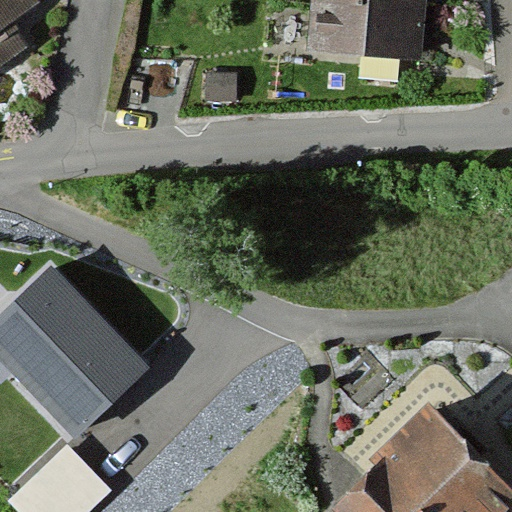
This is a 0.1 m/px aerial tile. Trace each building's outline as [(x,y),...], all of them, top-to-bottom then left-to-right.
[(35,0),(0,0),(0,68),(29,48),(14,27),(41,7),(35,0)] [(315,0),(312,51),(427,60),(431,0),(315,0)] [(140,351),(50,258),(0,306),(0,337),(74,414),(140,351)] [(511,511),(511,489),(433,418),(347,511),(511,511)] [(65,432),(9,489),(32,511),(77,511),(112,477),(65,432)] [(101,511),(152,511),(129,487),(101,511)]
